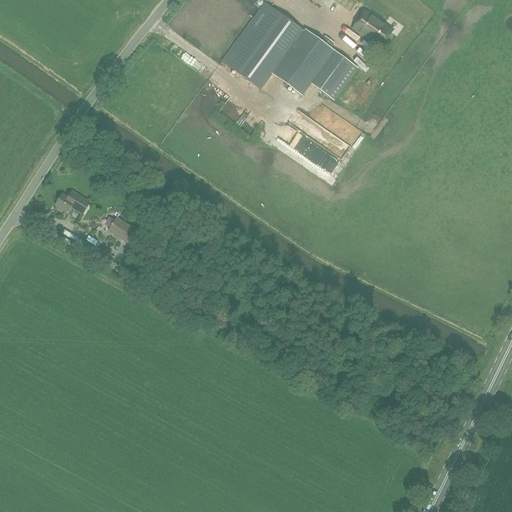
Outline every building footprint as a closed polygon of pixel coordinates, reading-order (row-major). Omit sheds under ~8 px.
[(350,0),(347,6),(353,10),(359,0),(350,0)] [(261,90),(292,48),(303,33),(265,4),(222,62),(261,90)] [(393,30),(365,11),(353,29),(380,48),(393,30)] [(303,96),(335,52),(330,49),(334,43),(324,36),(321,42),(316,38),(283,82),(303,96)] [(386,74),(393,65),(374,52),(368,60),(386,74)] [(334,101),(358,69),(343,58),(319,91),(334,101)] [(369,108),(385,85),(373,77),(357,100),(369,108)] [(309,122),(312,117),(302,111),(299,116),(309,122)] [(269,124),(265,132),(270,134),(274,126),(269,124)] [(331,132),(323,142),(344,160),(353,150),(331,132)] [(305,137),(297,148),(333,177),(345,163),(340,160),(337,164),(305,137)] [(72,192),(69,196),(68,199),(62,195),(55,206),(57,207),(57,209),(61,212),(63,211),(67,214),(71,207),(83,215),(90,204),(72,192)] [(98,235),(116,247),(129,228),(111,217),(98,235)]
